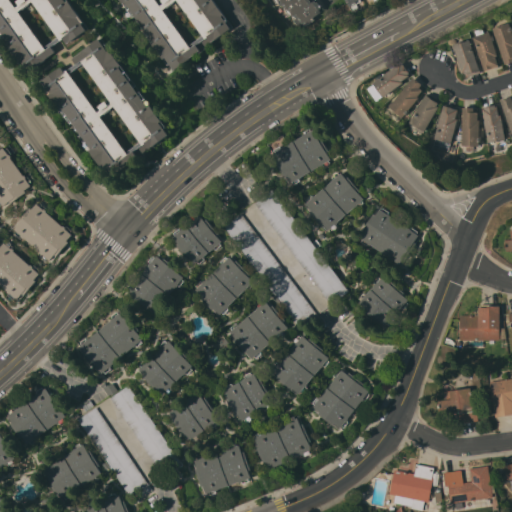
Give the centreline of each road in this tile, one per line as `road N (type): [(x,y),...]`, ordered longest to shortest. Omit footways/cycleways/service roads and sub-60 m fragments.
road 1 (residential): [(511,188),(480,207),(394,420),(370,453),(326,486),(270,511)]
road 2 (residential): [(511,281),(477,267),(452,225),(356,130),(324,74)]
road 3 (tertiary): [(127,233),(210,151),(324,74)]
road 4 (residential): [(0,77),(73,180),(127,233)]
road 5 (residential): [(511,442),(466,449),(394,420)]
